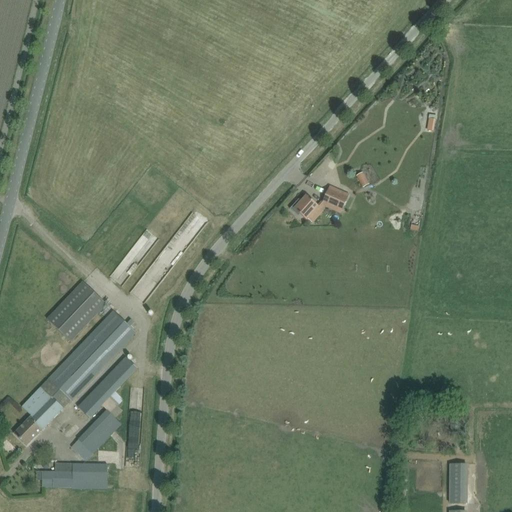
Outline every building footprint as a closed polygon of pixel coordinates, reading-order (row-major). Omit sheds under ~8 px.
[(369,184),(363,173),(356,176),(363,188),(369,184)] [(322,202),(321,206),(324,207),(341,215),(350,196),(329,187),(322,202)] [(296,203),(290,210),(298,217),(300,215),(308,221),(320,208),(319,207),(314,203),(306,196),(301,202),(299,205),(296,203)] [(107,305),(84,282),(48,320),(71,343),(107,305)] [(71,401),(136,333),(114,312),(23,408),(32,417),(15,434),(27,447),(69,404),(61,397),(64,394),(71,401)] [(126,360),(78,409),(89,420),(102,406),(115,392),(137,370),(126,360)] [(456,464),(456,506),(475,505),(475,472),(476,472),(476,464),(456,464)] [(43,480),(43,488),(107,489),(108,473),(107,473),(107,466),(97,466),(97,465),(77,465),(77,473),(38,472),(38,479),(43,480)]
